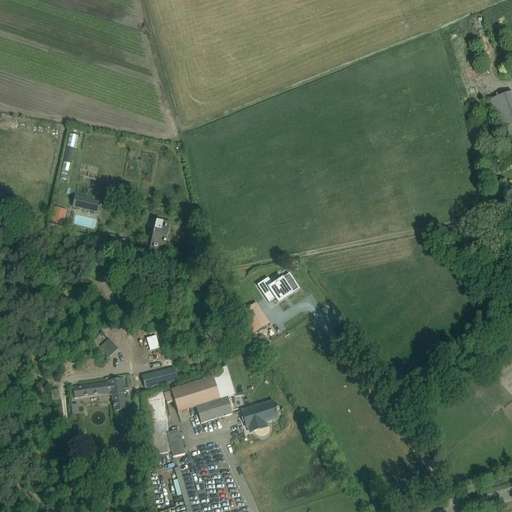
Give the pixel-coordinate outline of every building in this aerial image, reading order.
[(483,25),(491,22),(488,11),(479,15),(483,25)] [(500,132),(507,129),(511,127),(511,93),(490,101),(500,132)] [(74,196),(74,197),(72,207),(99,213),(101,204),(93,202),(94,200),(74,196)] [(53,209),(53,212),(51,222),(62,225),(65,211),(53,209)] [(170,221),(172,213),(164,211),(162,220),(170,221)] [(126,241),(113,238),(108,258),(121,261),(126,241)] [(267,279),(257,286),(268,303),(270,303),(269,302),(274,299),(279,295),(282,299),(297,289),(297,290),(299,289),(289,274),(287,275),(288,276),(272,287),(267,281),(268,280),(267,279)] [(269,324),(261,312),(255,304),(240,314),(254,334),(269,324)] [(163,364),(164,370),(177,368),(175,362),(163,364)] [(163,394),(164,395),(166,404),(174,402),(178,415),(196,409),(200,425),(232,415),(227,399),(227,398),(235,396),(226,366),(212,377),(213,378),(163,394)] [(174,369),(141,377),(145,390),(177,382),(174,369)] [(125,393),(123,379),(107,382),(108,383),(72,389),(74,399),(109,394),(109,395),(111,395),(114,411),(126,410),(123,393),(125,393)] [(146,472),(153,470),(150,458),(170,454),(165,434),(168,433),(164,410),(163,400),(161,392),(142,396),(147,458),(145,458),(145,463),(146,472)] [(276,414),(275,412),(272,401),(240,411),(246,429),(248,428),(249,433),(258,430),(266,428),(264,423),(277,419),(275,414),(276,414)] [(70,405),(72,415),(79,414),(78,404),(70,405)] [(179,431),(166,434),(172,458),(185,455),(179,431)] [(185,458),(178,460),(182,473),(188,472),(185,458)] [(191,511),(179,469),(174,470),(186,511),(191,511)]
